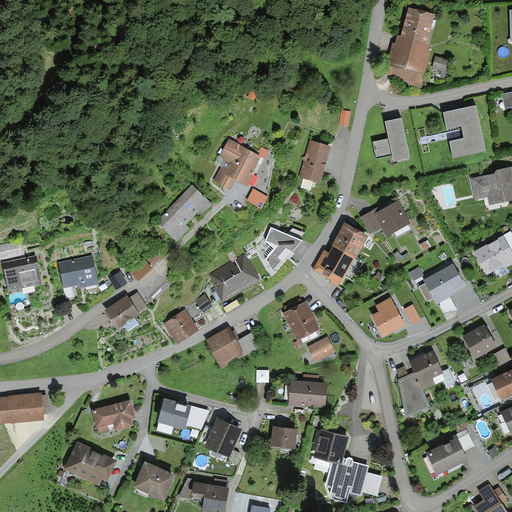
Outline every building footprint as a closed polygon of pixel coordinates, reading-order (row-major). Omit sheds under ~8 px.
[(435,14),(409,7),(401,36),(397,35),(395,43),(393,43),(384,74),(392,76),(391,80),(422,88),(431,53),(428,52),(430,43),(427,43),(435,14)] [(511,91),(502,94),(505,109),(511,107),(511,91)] [(476,105),(443,112),(447,129),(462,126),(464,138),(450,141),(453,158),(486,151),(476,105)] [(351,111),(342,110),(339,125),(349,126),(351,111)] [(402,118),(385,121),(389,138),(373,142),(376,159),(392,155),(393,161),(410,158),(402,118)] [(258,154),(229,139),(219,156),(215,163),(221,167),(214,180),(230,189),(235,180),(247,186),(255,173),(253,172),(261,157),(261,156),(258,154)] [(331,146),(310,140),(299,177),(320,183),(331,146)] [(261,147),(258,154),(261,156),(261,157),(264,159),(268,150),(261,147)] [(495,174),(471,179),(475,200),(487,197),(489,205),(511,200),(511,166),(496,170),(495,174)] [(192,185),(156,222),(177,241),(190,228),(186,225),(198,212),(201,216),(212,204),(192,185)] [(268,197),(253,188),(247,201),(262,209),(268,197)] [(397,197),(372,210),(382,228),(386,237),(411,223),(397,197)] [(370,234),(382,228),(372,210),(360,217),(370,234)] [(369,236),(344,222),(332,245),(333,246),(329,253),(324,250),(313,270),(331,280),(330,282),(338,287),(355,256),(357,257),(369,236)] [(302,240),(271,227),(265,241),(277,246),(266,259),(273,271),(291,251),(293,252),(302,240)] [(511,250),(503,235),(474,252),(486,275),(497,269),(511,260),(511,250)] [(0,244),(0,260),(25,255),(22,240),(0,244)] [(428,240),(420,245),(423,251),(432,246),(428,240)] [(140,252),(152,265),(160,257),(148,244),(140,252)] [(403,258),(398,251),(393,254),(399,262),(403,258)] [(152,268),(139,253),(125,266),(139,281),(152,268)] [(246,254),(209,275),(222,303),(261,281),(246,254)] [(92,255),(58,262),(64,288),(78,285),(79,288),(98,284),(92,255)] [(36,256),(1,263),(7,291),(42,284),(36,256)] [(511,264),(511,260),(497,269),(501,277),(509,272),(507,267),(511,264)] [(453,263),(424,280),(426,283),(419,287),(427,302),(433,298),(436,305),(451,297),(450,294),(466,286),(453,263)] [(419,267),(409,272),(414,281),(424,276),(419,267)] [(120,271),(109,279),(117,290),(128,283),(120,271)] [(384,274),(378,271),(374,278),(379,281),(384,274)] [(138,292),(129,298),(138,312),(147,306),(138,292)] [(205,294),(195,301),(203,313),(213,306),(205,294)] [(127,295),(105,310),(117,329),(140,315),(138,312),(129,298),(127,295)] [(379,312),(371,316),(383,337),(406,325),(391,297),(375,306),(379,312)] [(283,307),(286,312),(303,303),(300,298),(283,307)] [(286,312),(283,313),(297,341),(320,329),(306,301),(303,303),(286,312)] [(413,304),(404,309),(413,325),(422,320),(413,304)] [(185,309),(163,323),(178,344),(199,330),(185,309)] [(485,324),(462,336),(475,359),(497,347),(485,324)] [(229,327),(205,340),(222,369),(246,355),(237,341),(232,331),(229,327)] [(240,339),(237,341),(246,355),(260,347),(252,332),(240,339)] [(336,352),(328,336),(307,347),(316,362),(336,352)] [(505,348),(493,354),(499,367),(511,361),(505,348)] [(433,351),(409,362),(414,372),(409,375),(399,379),(398,380),(405,418),(430,406),(422,389),(435,384),(433,378),(443,374),(444,373),(443,371),(433,351)] [(397,369),(399,379),(409,375),(405,366),(397,369)] [(449,368),(443,371),(444,373),(443,374),(449,386),(456,383),(449,368)] [(511,369),(491,379),(501,401),(511,395),(511,369)] [(325,381),(290,379),(288,403),(323,406),(325,381)] [(8,396),(0,397),(0,423),(11,423),(44,420),(43,414),(42,395),(42,393),(8,396)] [(191,405),(164,398),(158,422),(185,430),(186,426),(191,405)] [(130,400),(92,410),(97,428),(98,428),(99,433),(114,429),(115,431),(133,426),(131,419),(136,418),(130,400)] [(210,411),(191,405),(186,426),(201,431),(210,411)] [(511,406),(500,412),(511,434),(511,433),(511,406)] [(242,429),(217,418),(205,447),(230,458),(233,449),(242,429)] [(455,427),(458,433),(466,429),(466,427),(468,426),(466,422),(455,427)] [(298,429),(273,426),(271,446),(295,449),(298,429)] [(349,436),(321,429),(313,458),(332,462),(342,465),(343,458),(349,436)] [(456,434),(457,437),(464,451),(475,446),(466,429),(458,433),(456,434)] [(457,437),(426,452),(437,475),(469,460),(464,451),(457,437)] [(117,460),(77,441),(64,469),(99,486),(102,479),(107,481),(117,460)] [(498,452),(494,447),(488,451),(492,456),(498,452)] [(242,453),(233,449),(230,458),(227,463),(237,466),(242,453)] [(346,459),(343,458),(342,465),(332,462),(325,487),(331,488),(330,493),(330,494),(330,496),(331,497),(332,499),(333,499),(346,503),(349,493),(361,496),(362,492),(367,472),(369,466),(353,462),(353,461),(353,460),(352,459),(351,458),(350,457),(349,457),(348,458),(347,458),(346,459)] [(176,475),(145,461),(133,487),(164,501),(176,475)] [(383,476),(367,472),(362,492),(378,496),(383,476)] [(214,485),(194,482),(194,479),(188,478),(178,497),(193,499),(193,500),(203,502),(202,511),(206,511),(224,511),(229,488),(228,487),(214,485)] [(215,478),(214,485),(228,487),(229,481),(215,478)] [(490,484),(478,491),(484,500),(473,506),(476,511),(507,511),(502,503),(507,499),(499,487),(494,490),(490,484)]
